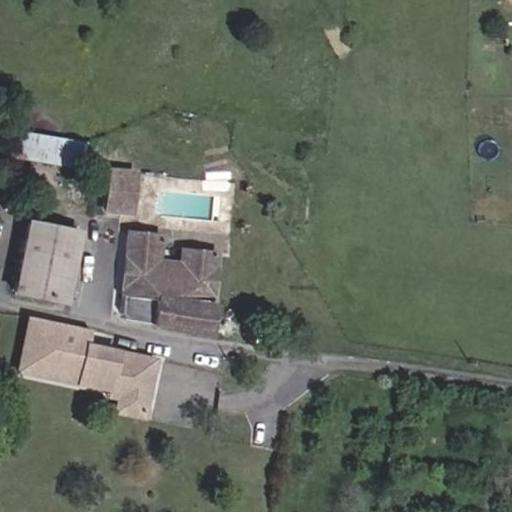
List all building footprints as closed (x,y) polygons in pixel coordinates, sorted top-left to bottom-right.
[(82,167),(86,139),(8,126),(3,153),(82,167)] [(138,172),(110,168),(107,190),(127,192),(124,211),(133,212),(138,172)] [(107,190),(105,209),(124,211),(127,192),(107,190)] [(70,233),(27,224),(14,296),(56,304),(70,233)] [(134,237),(165,243),(166,235),(135,229),(134,237)] [(117,315),(212,334),(220,259),(187,253),(184,267),(161,263),(165,243),(134,237),(117,315)] [(14,380),(74,391),(84,341),(88,320),(27,309),(16,367),(9,366),(7,376),(15,377),(14,380)] [(74,391),(108,398),(115,358),(116,347),(84,341),(74,391)] [(115,358),(145,363),(147,352),(116,347),(115,358)] [(108,398),(138,404),(145,363),(115,358),(108,398)]
